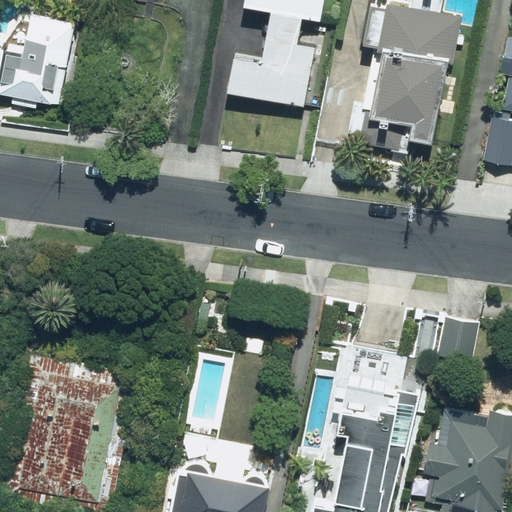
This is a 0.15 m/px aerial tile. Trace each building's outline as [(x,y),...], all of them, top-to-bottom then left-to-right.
[(314,11),(330,14),(332,0),(267,0),(277,2),(267,48),(240,42),(230,90),(310,107),(325,36),(309,32),(314,11)] [(480,9),(418,0),(380,0),(380,4),(363,2),(359,31),(372,33),(361,107),(393,112),(389,143),(458,154),(480,9)] [(80,10),(34,1),(28,34),(4,29),(0,52),(0,86),(64,99),(80,10)] [(511,30),(500,24),(491,62),(508,65),(500,102),(511,104),(511,30)] [(511,358),(511,325),(451,312),(435,380),(503,396),(511,358)] [(116,511),(145,366),(38,344),(8,492),(107,511),(116,511)] [(357,427),(347,493),(345,502),(317,497),(314,511),(392,511),(405,456),(413,457),(424,387),(354,375),(346,425),(357,427)] [(502,511),(503,506),(508,506),(511,474),(511,409),(451,402),(447,434),(432,432),(428,468),(432,468),(428,501),(445,502),(443,511),(502,511)] [(268,511),(276,483),(186,462),(174,511),(268,511)]
